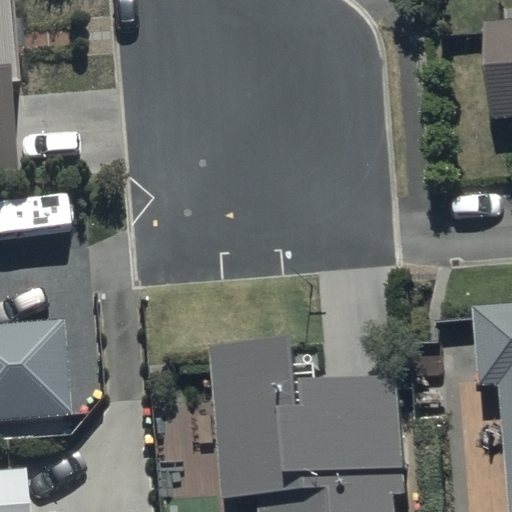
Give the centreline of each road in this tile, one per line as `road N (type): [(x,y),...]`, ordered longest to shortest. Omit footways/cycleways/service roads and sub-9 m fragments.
road 1 (residential): [(511,225),(405,233),(243,119)]
road 2 (residential): [(243,119),(181,0)]
